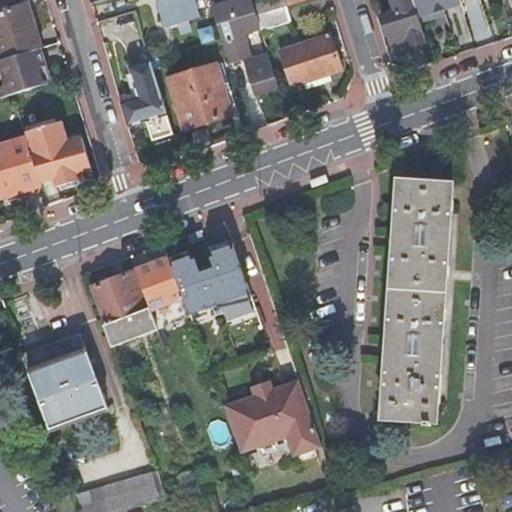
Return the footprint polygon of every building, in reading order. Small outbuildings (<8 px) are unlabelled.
[(157,0),(166,28),(178,24),(200,17),(194,0),(157,0)] [(252,4),(250,0),(237,0),(211,8),(221,40),(228,63),(242,59),(253,96),(278,89),(268,58),(252,63),(250,58),(248,52),(246,45),(243,36),(260,30),(255,16),(252,4)] [(264,0),(252,4),(255,16),(285,7),(309,0),(264,0)] [(413,0),(416,8),(419,18),(461,5),(459,0),(413,0)] [(40,49),(41,49),(27,5),(0,13),(0,61),(36,50),(40,49)] [(285,7),(255,16),(260,30),(289,21),(285,7)] [(403,50),(427,43),(419,18),(416,8),(383,18),(387,32),(388,36),(389,36),(393,45),(401,43),(403,50)] [(178,24),(179,31),(182,34),(187,34),(190,32),(191,27),(189,21),(178,24)] [(294,86),(341,70),(331,37),(283,51),(294,86)] [(230,116),(209,43),(163,56),(185,130),(230,116)] [(50,84),(40,49),(36,50),(0,61),(0,92),(2,99),(13,95),(50,84)] [(173,135),(151,64),(131,70),(132,75),(140,100),(134,102),(121,105),(127,126),(146,120),(152,142),(173,135)] [(140,100),(132,75),(126,76),(134,102),(140,100)] [(31,153),(27,137),(0,145),(0,199),(42,187),(41,184),(31,153)] [(82,139),(31,153),(41,184),(90,170),(82,139)] [(455,161),(430,160),(429,182),(453,184),(455,161)] [(382,419),(436,422),(453,184),(429,182),(398,180),(382,419)] [(168,257),(180,290),(224,274),(212,241),(168,257)] [(150,310),(183,298),(180,290),(168,257),(135,270),(150,310)] [(157,329),(150,310),(135,270),(92,285),(105,323),(101,324),(110,347),(157,329)] [(241,337),(260,331),(244,286),(243,286),(225,291),(241,337)] [(183,298),(150,310),(157,329),(190,317),(183,298)] [(78,335),(22,356),(41,407),(97,387),(78,335)] [(292,456),(321,446),(299,381),(272,390),(270,391),(273,398),(259,403),(256,396),(255,396),(222,407),(239,453),(285,437),(292,456)] [(156,470),(73,494),(79,511),(114,511),(166,497),(156,470)]
